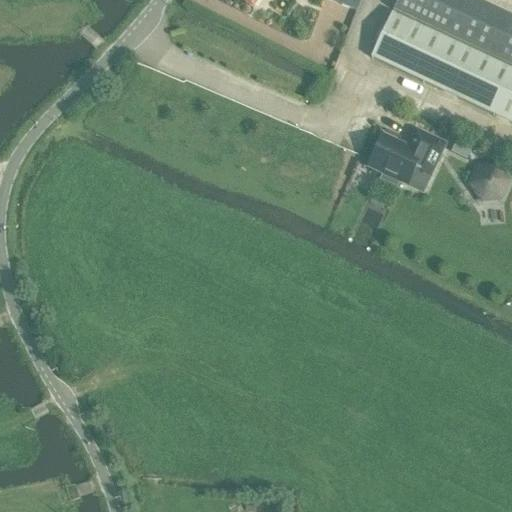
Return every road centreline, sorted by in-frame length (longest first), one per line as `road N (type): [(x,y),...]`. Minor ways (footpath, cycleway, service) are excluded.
road 1 (unclassified): [(0,259),(15,314),(97,462),(113,511)]
road 2 (unclassified): [(158,0),(22,149),(0,220)]
